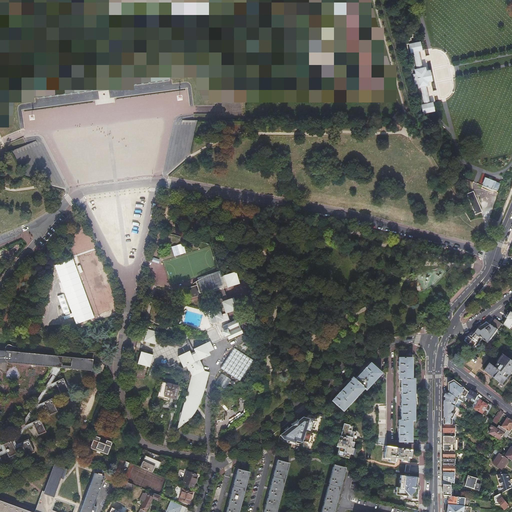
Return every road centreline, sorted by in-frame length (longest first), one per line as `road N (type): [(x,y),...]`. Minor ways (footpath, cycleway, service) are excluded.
road 1 (residential): [(159,180),(336,213),(494,256)]
road 2 (residential): [(218,464),(369,348),(416,338)]
road 3 (residential): [(218,464),(141,442),(119,385),(130,293)]
